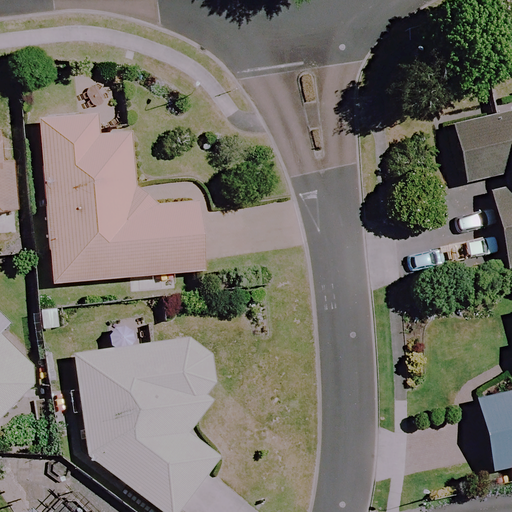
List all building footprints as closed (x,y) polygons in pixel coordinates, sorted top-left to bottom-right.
[(511,113),(453,129),(469,190),(489,185),(510,268),(511,267),(511,113)] [(96,140),(94,119),(38,124),(52,287),(205,274),(198,188),(137,193),(132,137),(96,140)] [(0,210),(15,210),(12,165),(5,165),(3,134),(0,134),(0,210)] [(511,315),(510,316),(511,325),(511,392),(475,402),(493,476),(511,470),(511,315)] [(0,421),(42,378),(1,339),(0,340),(0,421)] [(76,351),(89,465),(154,511),(179,511),(218,457),(189,436),(210,407),(202,402),(216,393),(211,356),(193,343),(76,351)]
